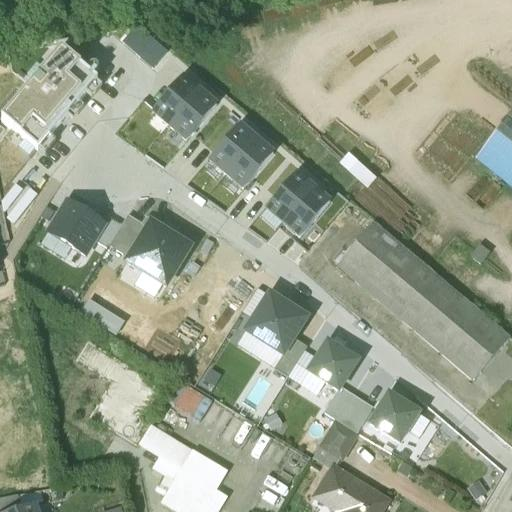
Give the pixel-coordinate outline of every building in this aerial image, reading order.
[(61,53),(2,123),(38,153),(97,83),(61,53)] [(182,80),(152,115),(169,130),(199,95),(182,80)] [(199,95),(169,130),(186,144),(216,109),(199,95)] [(511,111),(474,157),(511,188),(511,111)] [(212,166),(205,174),(217,184),(224,176),(226,178),(256,143),(239,128),(209,164),(212,166)] [(256,143),(226,178),(228,180),(222,188),(234,198),(240,190),(243,192),(273,157),(256,143)] [(295,177),(266,212),(283,226),(312,191),(295,177)] [(371,182),(358,196),(391,226),(404,212),(371,182)] [(312,191),(283,226),(300,240),(329,205),(312,191)] [(104,229),(66,206),(47,236),(85,260),(95,244),(104,229)] [(148,231),(127,218),(121,228),(108,249),(129,262),(148,231)] [(104,229),(95,244),(107,251),(108,249),(121,228),(109,221),(104,229)] [(508,339),(373,226),(337,268),(472,382),(508,339)] [(190,251),(151,227),(148,231),(129,262),(126,266),(165,290),(190,251)] [(293,342),(306,322),(269,298),(245,335),(282,359),(293,342)] [(282,359),(245,335),(237,349),(274,372),(282,359)] [(282,359),(274,372),(287,381),(307,351),(293,342),(282,359)] [(165,390),(87,343),(74,363),(109,384),(88,417),(132,444),(165,390)] [(357,365),(327,346),(308,375),(338,394),(357,365)] [(196,414),(202,393),(176,386),(171,407),(196,414)] [(418,417),(388,398),(369,427),(399,446),(418,417)] [(371,413),(351,400),(336,424),(356,437),(371,413)] [(356,439),(334,426),(328,437),(349,450),(356,439)] [(159,506),(169,511),(219,511),(227,500),(215,493),(227,474),(151,428),(139,447),(159,459),(152,471),(173,484),(159,506)] [(349,450),(328,437),(321,450),(341,463),(349,450)] [(381,511),(386,505),(332,472),(314,501),(332,511),(381,511)] [(15,499),(19,511),(21,511),(34,508),(43,504),(39,494),(15,499)] [(0,501),(0,511),(19,511),(15,499),(0,501)]
